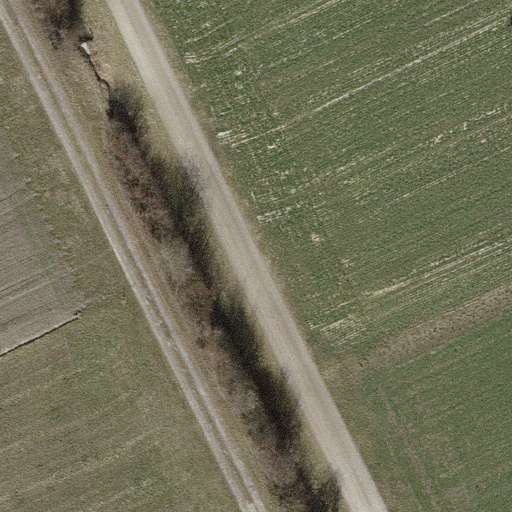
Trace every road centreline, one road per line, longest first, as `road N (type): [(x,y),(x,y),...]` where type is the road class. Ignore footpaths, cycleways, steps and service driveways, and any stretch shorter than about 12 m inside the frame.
road 1 (track): [(362,511),(119,0)]
road 2 (track): [(0,9),(248,511)]
